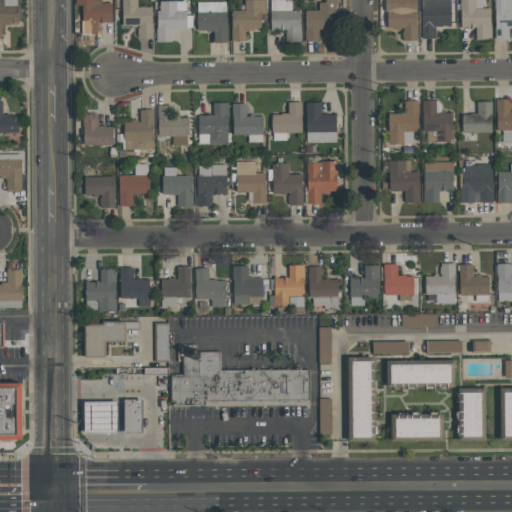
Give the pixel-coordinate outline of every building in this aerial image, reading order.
[(0,0),(0,38),(2,38),(2,24),(19,23),(18,0),(0,0)] [(95,0),(80,0),(80,24),(83,24),(83,34),(98,34),(97,23),(112,23),(112,2),(96,2),(95,0)] [(136,0),(121,0),(121,27),(137,26),(137,36),(139,36),(139,38),(152,38),(152,7),(136,7),(136,0)] [(231,40),(245,40),(245,30),(261,31),(261,14),(265,14),(264,0),(244,0),(244,10),(231,10),(231,40)] [(290,0),(270,0),(270,29),(285,29),(285,42),(300,42),(300,10),(291,10),(290,0)] [(334,0),(326,0),(326,2),(318,2),(318,10),(304,10),(305,41),(318,40),(318,29),(335,29),(334,0)] [(416,0),(386,0),(386,28),(402,28),(402,39),(416,39),(416,0)] [(421,0),(450,0),(451,25),(434,25),(434,37),(421,38),(421,0)] [(460,28),(459,0),(474,0),(475,8),(489,8),(490,39),(475,39),(475,28),(460,28)] [(511,0),(494,0),(494,39),(508,39),(508,27),(511,27),(511,0)] [(156,42),(172,41),(172,29),(187,29),(186,1),(160,1),(160,11),(156,11),(156,42)] [(226,43),(227,2),(197,1),(197,31),(213,31),(213,42),(226,43)] [(495,99),(496,130),(511,129),(511,111),(510,111),(510,99),(495,99)] [(2,100),(0,100),(0,132),(18,133),(19,115),(2,115),(2,100)] [(422,101),(423,130),(436,129),(437,142),(452,141),(451,112),(435,112),(435,100),(422,101)] [(387,144),(387,113),(396,113),(396,112),(404,112),(404,101),(417,101),(418,131),(412,131),(412,143),(387,144)] [(476,101),(476,113),(469,113),(469,114),(461,114),(462,132),(491,132),(491,101),(476,101)] [(212,102),(227,102),(228,143),(209,143),(209,133),(198,133),(198,115),(212,115),(212,102)] [(300,102),(287,102),(288,113),(271,113),(271,133),(301,133),(300,102)] [(320,102),(305,102),(306,143),(335,142),(335,113),(320,113),(320,102)] [(261,115),(246,115),(245,104),(232,104),(233,134),(262,134),(261,115)] [(157,105),(171,105),(171,117),(187,117),(187,136),(157,137),(157,105)] [(139,110),(153,109),(154,149),(124,149),(123,122),(139,122),(139,110)] [(97,114),(82,114),(83,145),(114,145),(113,126),(97,126),(97,114)] [(21,192),(21,154),(0,154),(0,177),(6,177),(6,192),(21,192)] [(388,160),(388,191),(403,190),(404,203),(419,202),(418,172),(410,172),(410,160),(388,160)] [(307,203),(320,203),(320,192),(337,192),(336,161),(306,162),(307,203)] [(252,203),(265,203),(265,173),(255,173),(255,162),(235,162),(236,192),(252,192),(252,203)] [(302,205),(302,174),(288,174),(287,162),(272,163),(272,193),(287,193),(287,205),(302,205)] [(423,162),(423,202),(438,203),(438,190),(452,190),(453,162),(423,162)] [(497,203),(511,203),(511,191),(511,163),(510,164),(510,172),(496,172),(497,203)] [(148,194),(148,164),(134,164),(134,175),(118,175),(119,206),(132,206),(132,194),(148,194)] [(492,164),(460,165),(460,203),(474,202),(474,193),(479,193),(479,203),(493,203),(492,164)] [(226,165),(197,165),(197,206),(211,206),(211,194),(226,194),(226,165)] [(191,175),(176,175),(176,166),(162,166),(162,195),(177,194),(177,207),(192,207),(191,175)] [(114,177),(84,176),(84,194),(99,195),(99,207),(114,207),(114,177)] [(454,264),(439,263),(439,275),(426,275),(425,294),(435,294),(435,304),(454,304),(454,264)] [(511,263),(496,264),(497,301),(511,301),(511,307),(511,263)] [(304,265),(288,264),(288,277),(274,277),(274,306),(289,306),(289,295),(303,295),(304,265)] [(413,275),(397,276),(397,264),(383,264),(383,294),(413,294),(413,275)] [(458,295),(488,295),(488,276),(472,275),(472,264),(459,264),(458,295)] [(247,265),(232,266),(233,305),(263,304),(263,277),(248,277),(247,265)] [(379,265),(364,265),(363,278),(350,278),(349,305),(363,306),(363,297),(378,297),(379,265)] [(190,297),(190,266),(177,266),(176,279),(161,278),(160,296),(190,297)] [(337,278),(323,279),(322,266),(308,267),(309,305),(327,304),(328,308),(337,308),(337,305),(331,306),(331,297),(338,297),(337,278)] [(149,306),(149,279),(133,279),(132,267),(119,267),(120,307),(149,306)] [(208,268),(194,268),(194,299),(211,299),(211,306),(224,307),(225,280),(208,280),(208,268)] [(115,269),(100,269),(100,282),(85,282),(86,309),(95,309),(95,312),(115,311),(115,269)] [(0,307),(22,307),(21,270),(6,270),(7,283),(0,283),(0,307)] [(437,325),(436,314),(400,315),(401,326),(437,325)] [(124,341),(124,323),(84,323),(84,357),(104,356),(104,341),(124,341)] [(168,324),(156,324),(155,361),(167,361),(168,324)] [(318,363),(331,363),(330,327),(318,327),(318,363)] [(372,342),(372,353),(408,352),(408,341),(372,342)] [(426,341),(426,352),(462,352),(461,341),(426,341)] [(181,354),(181,361),(186,362),(185,374),(172,375),(173,407),(314,407),(312,368),(224,371),(223,352),(198,352),(199,346),(189,346),(189,353),(181,354)] [(353,438),(371,437),(369,361),(350,361),(353,438)] [(0,387),(23,387),(24,437),(0,438),(0,387)] [(456,441),(485,440),(485,392),(461,392),(461,412),(456,412),(456,441)] [(331,398),(318,398),(319,435),(331,435),(331,398)] [(127,399),(127,433),(145,433),(146,399),(127,399)] [(88,403),(87,432),(121,432),(121,403),(88,403)] [(391,439),(443,439),(443,413),(391,414),(391,439)]
